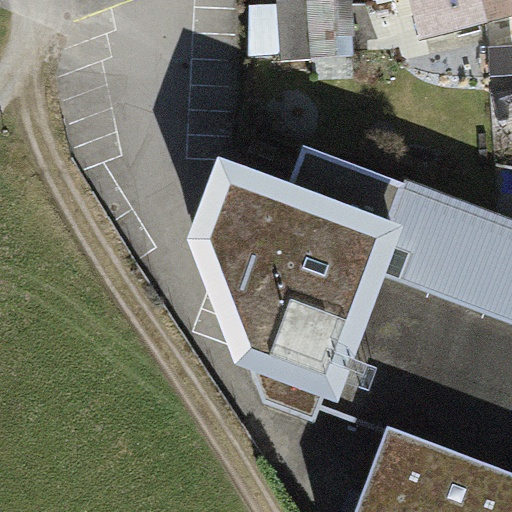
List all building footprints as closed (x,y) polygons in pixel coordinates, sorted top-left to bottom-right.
[(353,0),(279,0),(278,0),(282,58),(339,53),(338,36),(356,34),(353,0)] [(481,0),(412,0),(420,36),(486,21),(481,0)] [(511,0),(481,0),(486,21),(511,14),(511,0)] [(511,47),(490,49),(491,76),(511,74),(511,47)] [(511,511),(511,216),(420,182),(406,224),(215,154),(184,235),(235,359),(252,366),(263,403),(313,422),(317,407),(386,435),(355,511),(511,511)]
